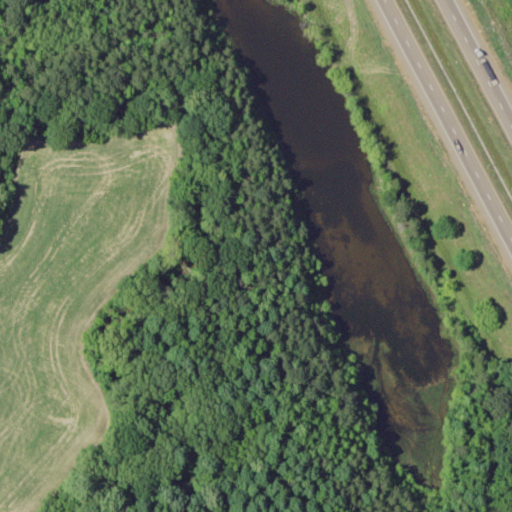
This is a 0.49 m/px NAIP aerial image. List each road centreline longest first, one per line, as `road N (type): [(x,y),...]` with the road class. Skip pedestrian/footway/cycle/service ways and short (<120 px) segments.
road 1 (motorway): [(383,0),(511,250)]
road 2 (motorway): [(511,118),(449,0)]
